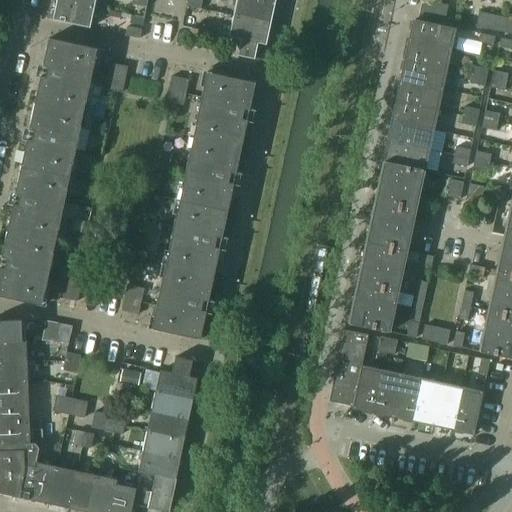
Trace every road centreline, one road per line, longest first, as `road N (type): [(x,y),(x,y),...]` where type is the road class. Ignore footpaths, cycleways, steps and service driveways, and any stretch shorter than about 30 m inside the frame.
road 1 (residential): [(13,22),(273,76)]
road 2 (residential): [(213,353),(0,305)]
road 3 (residential): [(511,465),(342,428)]
